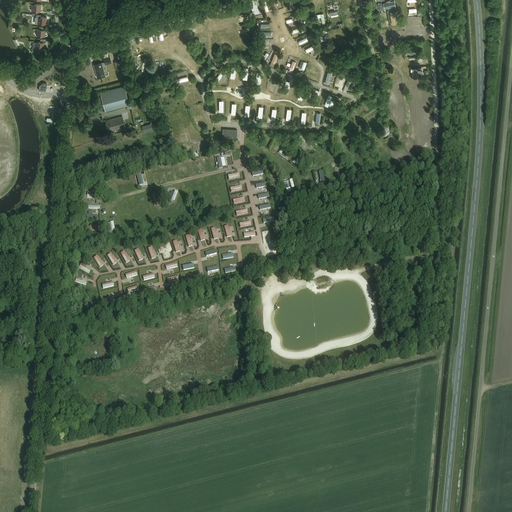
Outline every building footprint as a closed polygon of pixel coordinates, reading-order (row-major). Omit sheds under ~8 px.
[(259,13),(255,0),(253,0),(249,1),(246,1),(247,5),(250,5),(252,15),(259,13)] [(278,8),(278,5),(282,5),(281,0),(272,0),(273,8),(278,8)] [(387,2),(387,3),(383,4),(384,9),(395,7),(394,1),(390,2),(389,1),(387,2)] [(39,27),(39,29),(37,29),(36,35),(45,36),(46,30),(43,30),(43,27),(39,27)] [(297,40),(299,44),(309,39),(307,36),(297,40)] [(108,46),(119,43),(118,37),(106,40),(108,46)] [(33,42),(32,50),(39,50),(39,49),(44,49),(44,42),(44,40),(41,39),(41,42),(38,42),(38,43),(33,42)] [(281,53),(277,65),(285,67),(289,56),(281,53)] [(294,71),(299,59),(290,55),(285,68),(294,71)] [(106,65),(113,63),(111,56),(104,58),(106,65)] [(419,58),(410,58),(410,65),(423,65),(423,56),(419,56),(419,58)] [(356,57),(350,59),(355,72),(366,69),(364,63),(359,64),(356,57)] [(98,78),(105,76),(102,62),(94,64),(98,78)] [(306,76),(310,77),(311,75),(316,77),(317,74),(314,72),(315,70),(309,68),(306,76)] [(345,77),(338,74),(335,84),(339,85),(340,80),(344,81),(345,77)] [(106,112),(130,106),(125,87),(101,93),(106,112)] [(376,109),(367,116),(369,120),(378,113),(376,109)] [(108,132),(125,127),(122,117),(106,121),(107,124),(106,125),(108,132)] [(154,130),(152,124),(142,127),(144,133),(154,130)] [(381,131),(386,136),(390,131),(389,129),(391,127),(389,124),(381,131)] [(237,138),(237,130),(222,129),(222,137),(237,138)] [(172,137),(174,145),(180,143),(179,140),(186,138),(185,134),(172,137)] [(265,145),(266,141),(270,142),(271,139),(268,139),(268,135),(263,134),(261,145),(265,145)] [(325,148),(333,145),(329,134),(321,137),(325,148)] [(301,150),(307,147),(303,138),(297,141),(301,150)] [(382,155),(387,153),(384,147),(382,148),(379,141),(373,144),(378,155),(381,153),(382,155)] [(204,142),(200,143),(201,145),(197,146),(198,153),(205,152),(204,142)] [(362,146),(355,151),(358,155),(365,150),(362,146)] [(386,157),(389,168),(396,165),(393,155),(386,157)] [(218,168),(226,167),(223,157),(216,159),(218,168)] [(202,162),(196,164),(199,173),(202,172),(201,168),(204,168),(202,162)] [(326,187),(323,171),(318,172),(321,188),(326,187)] [(259,189),(259,192),(267,191),(267,183),(253,184),(254,190),(259,189)] [(174,190),(174,192),(170,192),(169,199),(176,200),(177,191),(174,190)] [(88,229),(93,236),(100,230),(97,225),(94,227),(93,225),(88,229)] [(271,230),(262,231),(264,242),(268,242),(268,243),(272,242),(271,230)] [(151,260),(155,258),(151,247),(147,248),(151,260)] [(138,262),(143,260),(138,249),(134,251),(138,262)] [(126,264),(129,261),(123,251),(119,254),(126,264)] [(106,256),(112,266),(117,263),(111,253),(106,256)] [(97,256),(93,258),(99,268),(103,265),(97,256)] [(166,271),(177,267),(176,263),(164,266),(166,271)] [(124,275),(125,279),(138,275),(136,271),(124,275)] [(75,282),(86,286),(87,281),(77,277),(75,282)]
